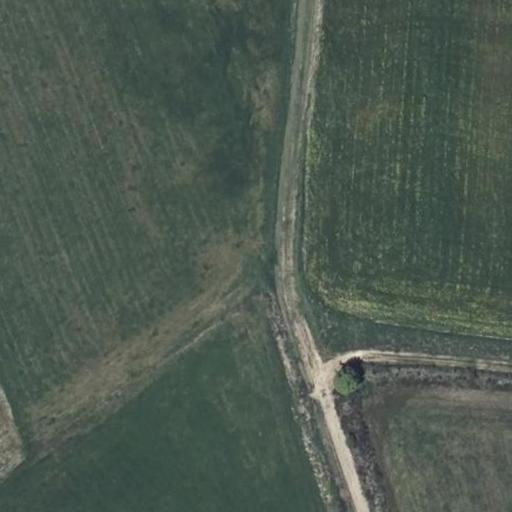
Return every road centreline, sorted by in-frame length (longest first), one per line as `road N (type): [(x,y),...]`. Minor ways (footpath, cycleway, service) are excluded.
road 1 (track): [(291,0),(275,259),(359,511)]
road 2 (track): [(511,369),(380,359),(314,366)]
